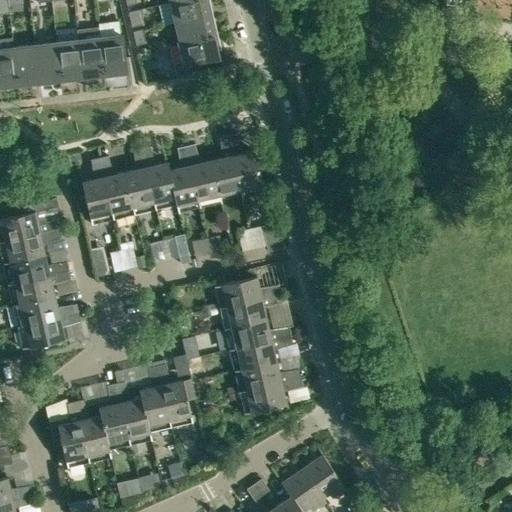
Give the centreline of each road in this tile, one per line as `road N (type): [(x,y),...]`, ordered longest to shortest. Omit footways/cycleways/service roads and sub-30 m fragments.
road 1 (residential): [(310,250),(252,0)]
road 2 (residential): [(52,511),(29,410),(109,347),(99,300)]
road 3 (residential): [(162,511),(219,485),(237,465),(348,400)]
road 4 (residential): [(99,300),(310,250)]
road 5 (residential): [(348,400),(310,250)]
road 6 (residential): [(418,511),(348,400)]
